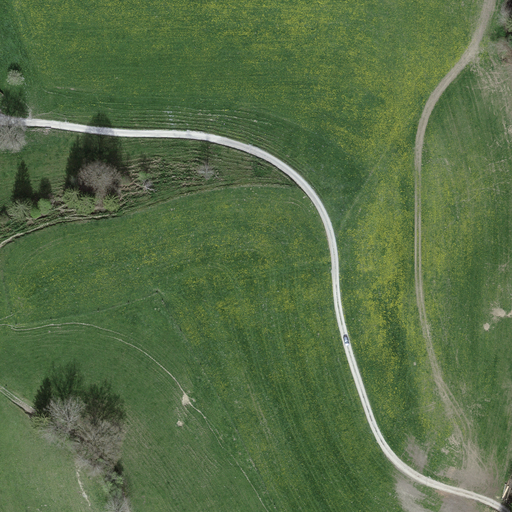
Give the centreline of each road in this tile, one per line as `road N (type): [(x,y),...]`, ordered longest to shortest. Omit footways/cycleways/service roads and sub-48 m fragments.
road 1 (unclassified): [(0,120),(200,136),(286,169),(312,195),(330,234),(344,337),(382,443),(417,477),(506,511)]
road 2 (track): [(117,511),(101,467),(76,438),(0,390)]
